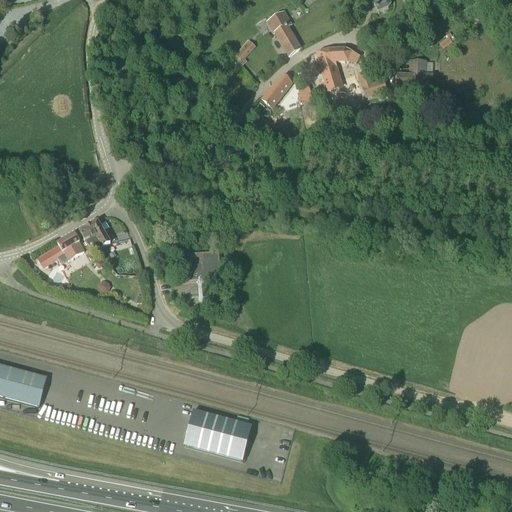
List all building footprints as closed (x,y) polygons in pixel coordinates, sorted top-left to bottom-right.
[(376,9),(377,11),(378,14),(388,9),(390,6),(388,2),(384,1),(374,5),(376,9)] [(299,50),(286,28),(290,25),(283,14),(267,23),(289,58),(299,50)] [(448,39),(442,44),(445,48),(452,44),(448,39)] [(244,61),(255,49),(249,44),(234,61),(242,68),(246,63),(244,61)] [(327,52),(317,55),(329,93),(338,91),(340,90),(332,63),(346,62),(350,54),(344,51),(327,52)] [(397,77),(397,87),(407,87),(421,87),(432,88),(432,77),(425,77),(425,76),(426,63),(411,63),(410,77),(397,77)] [(262,101),(272,110),(273,108),(292,85),(285,76),(269,93),(262,101)] [(373,88),(369,76),(362,78),(369,100),(388,94),(385,85),(373,88)] [(298,102),(313,103),(308,89),(299,89),(298,102)] [(443,105),(450,115),(455,111),(448,101),(443,105)] [(79,233),(87,247),(90,250),(94,254),(110,244),(97,223),(79,233)] [(42,270),(64,257),(68,263),(85,253),(74,236),(58,246),(59,248),(36,262),(42,270)] [(182,256),(184,283),(221,281),(219,254),(182,256)] [(109,283),(99,284),(100,294),(111,292),(109,283)] [(0,397),(39,408),(47,379),(0,366),(0,397)] [(193,412),(184,447),(242,462),(251,428),(193,412)]
